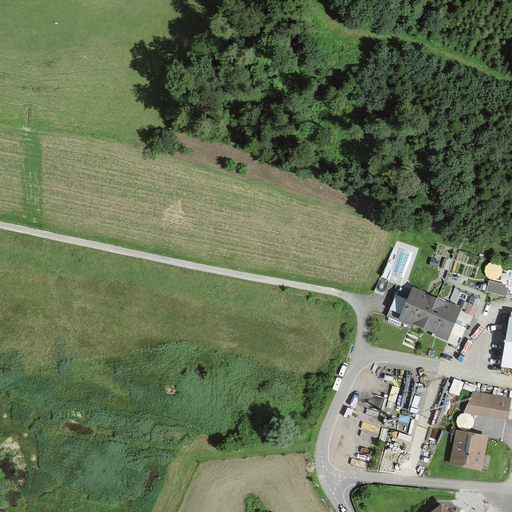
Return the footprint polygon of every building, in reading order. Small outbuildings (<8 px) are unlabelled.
[(435,258),(432,267),(447,271),(449,262),(435,258)] [(491,264),(486,280),(501,284),(506,268),(491,264)] [(489,296),(507,301),(511,289),(493,283),(489,296)] [(462,311),(413,290),(399,322),(448,343),(462,311)] [(464,313),(470,318),(483,305),(477,300),(464,313)] [(511,319),(509,319),(501,369),(511,371),(511,319)] [(511,400),(473,394),(465,414),(508,421),(511,400)] [(463,418),(461,432),(474,433),(475,419),(463,418)] [(487,439),(458,434),(452,468),(481,473),(487,439)]
